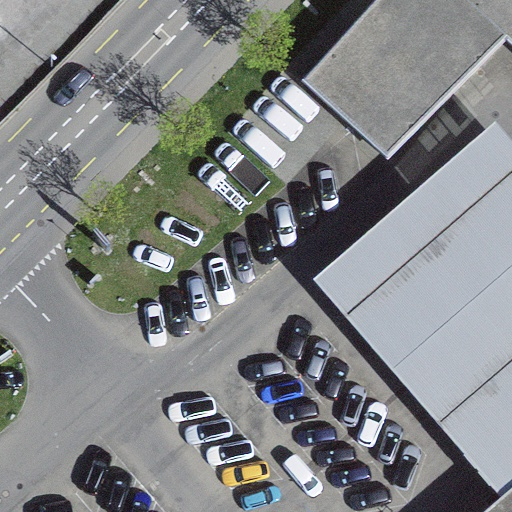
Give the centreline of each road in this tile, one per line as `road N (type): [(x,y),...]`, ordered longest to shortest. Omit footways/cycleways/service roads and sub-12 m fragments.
road 1 (primary): [(0,200),(197,0)]
road 2 (unknown): [(110,389),(211,511)]
